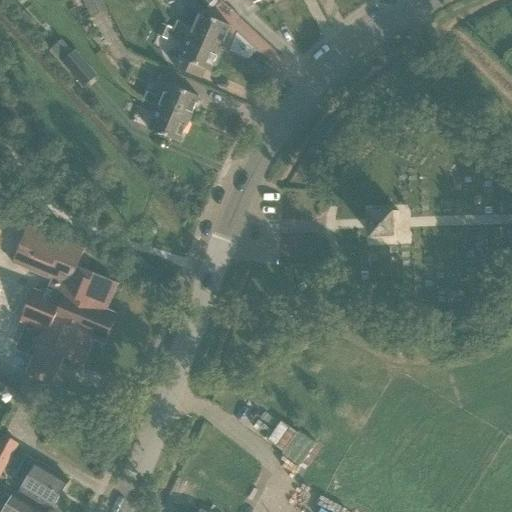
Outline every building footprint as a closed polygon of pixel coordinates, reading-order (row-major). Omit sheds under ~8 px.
[(82,0),(92,17),(107,9),(101,0),(82,0)] [(193,0),(205,11),(214,0),(193,0)] [(200,13),(190,9),(183,24),(178,21),(175,29),(221,50),(231,27),(200,13)] [(157,35),(167,40),(172,28),(162,23),(157,35)] [(221,50),(175,29),(171,37),(187,44),(176,68),(201,79),(205,70),(211,72),(221,50)] [(99,78),(76,53),(62,65),(84,90),(99,78)] [(147,93),(144,100),(147,102),(191,120),(200,98),(169,84),(163,99),(147,93)] [(144,100),(141,109),(156,115),(150,130),(180,143),(191,120),(147,102),(144,100)] [(399,212),(373,213),(374,240),(400,239),(399,212)] [(106,344),(117,316),(106,311),(118,284),(78,267),(85,251),(28,228),(13,263),(52,280),(46,295),(35,291),(22,322),(27,324),(16,350),(34,358),(27,375),(52,386),(59,368),(61,369),(65,359),(83,367),(94,339),(106,344)] [(0,478),(20,444),(4,436),(0,443),(0,478)] [(39,462),(39,463),(28,456),(16,477),(26,484),(21,492),(52,510),(70,481),(39,462)] [(47,511),(16,493),(10,503),(0,497),(0,511),(47,511)]
